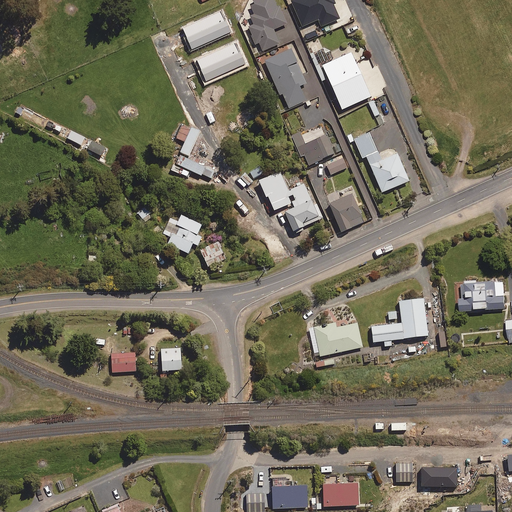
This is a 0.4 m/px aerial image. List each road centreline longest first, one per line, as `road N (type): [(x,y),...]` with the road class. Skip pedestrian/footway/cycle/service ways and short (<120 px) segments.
road 1 (unclassified): [(304,270),(223,171),(160,39)]
road 2 (tertiary): [(304,270),(511,177)]
road 3 (tertiary): [(0,307),(222,296)]
road 4 (residential): [(222,296),(235,416),(212,511)]
